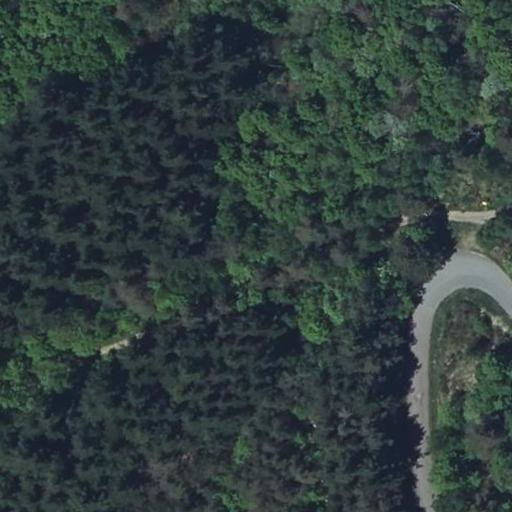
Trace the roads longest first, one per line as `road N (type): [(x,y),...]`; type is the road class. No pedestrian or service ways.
road 1 (track): [(0,404),(383,233),(452,272)]
road 2 (unclassified): [(425,511),(413,423),(416,317),(429,286),(465,265),(511,300)]
